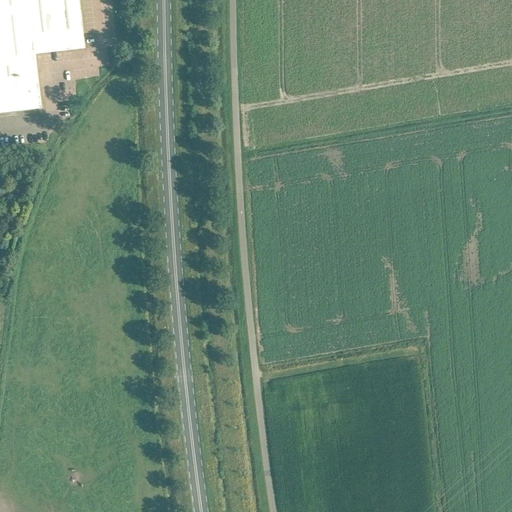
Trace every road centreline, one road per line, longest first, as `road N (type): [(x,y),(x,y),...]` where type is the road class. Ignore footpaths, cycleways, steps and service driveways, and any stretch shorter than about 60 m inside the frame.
road 1 (unclassified): [(274,511),(237,155),(234,0)]
road 2 (primary): [(200,511),(173,252),(162,0)]
